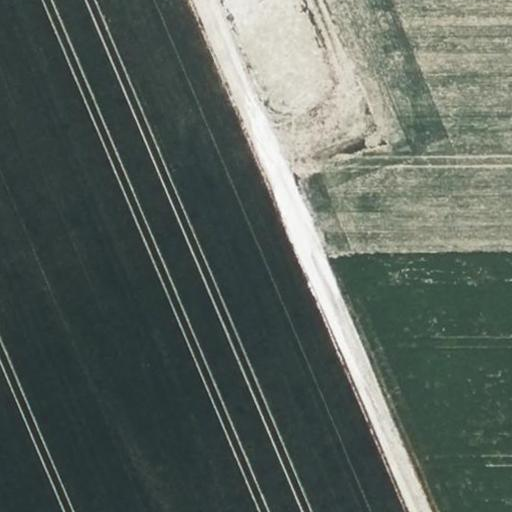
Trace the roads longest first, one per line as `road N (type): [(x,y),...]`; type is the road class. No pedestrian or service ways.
road 1 (track): [(319,0),(364,101),(263,149),(420,511)]
road 2 (track): [(263,149),(201,0)]
